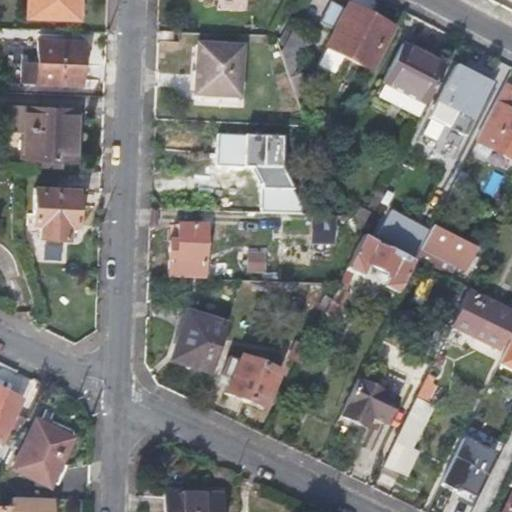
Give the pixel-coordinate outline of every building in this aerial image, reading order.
[(27,0),(27,17),(76,18),(76,0),(27,0)] [(326,49),(372,73),(395,29),(345,3),(323,47),(326,49)] [(292,28),(280,51),(290,79),(312,38),(292,28)] [(36,60),(35,84),(80,85),(82,40),(37,38),(36,60)] [(242,45),(195,44),(193,95),(239,97),(242,45)] [(380,83),(425,106),(445,66),(401,44),(380,83)] [(36,60),(20,60),(18,82),(35,84),(36,60)] [(427,114),(464,133),(490,82),(453,62),(427,114)] [(508,91),(501,87),(474,141),(511,161),(511,160),(511,110),(501,105),(508,91)] [(78,109),(10,106),(9,131),(22,131),(21,158),(76,160),(78,109)] [(215,133),(215,165),(281,168),(282,144),(263,144),(264,135),(215,133)] [(77,189),(34,188),(33,224),(40,225),(39,237),(68,238),(68,226),(76,226),(77,189)] [(318,242),(335,243),(336,215),(319,215),(318,242)] [(385,245),(414,260),(427,233),(398,218),(385,245)] [(167,238),(166,277),(202,278),(205,225),(176,223),(176,240),(167,238)] [(432,228),(421,249),(462,271),(473,248),(432,228)] [(384,287),(397,293),(414,260),(385,245),(362,234),(345,268),(360,276),(366,265),(389,277),(384,287)] [(244,269),(259,269),(259,252),(244,252),(244,269)] [(201,291),(202,279),(183,278),(183,290),(201,291)] [(511,309),(468,287),(449,326),(497,350),(499,345),(511,317),(511,309)] [(315,309),(324,313),(331,299),(323,295),(315,309)] [(168,360),(210,375),(226,324),(184,310),(168,360)] [(511,317),(499,345),(506,348),(511,336),(511,317)] [(511,336),(506,348),(498,364),(511,371),(511,336)] [(287,358),(299,365),(308,346),(296,341),(287,358)] [(278,370),(238,355),(223,393),(263,408),(278,370)] [(356,380),(373,388),(376,384),(358,375),(356,380)] [(373,388),(356,380),(338,418),(359,428),(364,418),(369,421),(382,428),(396,399),(373,388)] [(0,442),(10,448),(25,418),(15,414),(21,400),(0,389),(0,442)] [(426,416),(410,408),(382,466),(404,477),(417,450),(411,447),(426,416)] [(75,438),(35,418),(10,469),(50,489),(75,438)] [(364,418),(359,428),(364,431),(369,421),(364,418)] [(477,498),(502,440),(466,426),(442,484),(477,498)] [(511,511),(511,476),(509,483),(511,484),(511,488),(500,511),(511,511)] [(220,511),(221,493),(163,491),(162,511),(220,511)] [(52,511),(53,499),(8,497),(8,509),(0,508),(0,511),(52,511)]
